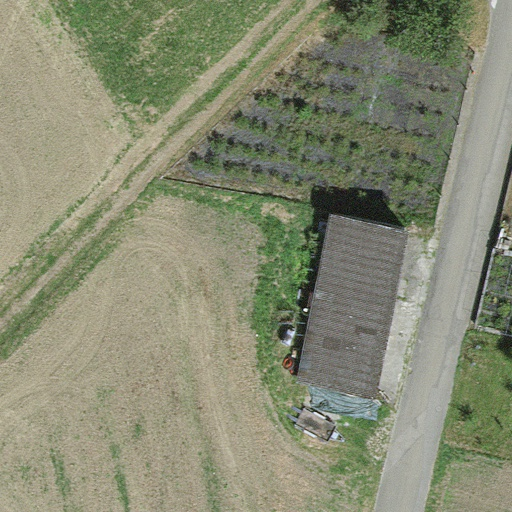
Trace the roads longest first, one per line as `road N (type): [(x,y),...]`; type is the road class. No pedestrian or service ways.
road 1 (unclassified): [(511,17),(393,511)]
road 2 (track): [(323,0),(0,316)]
